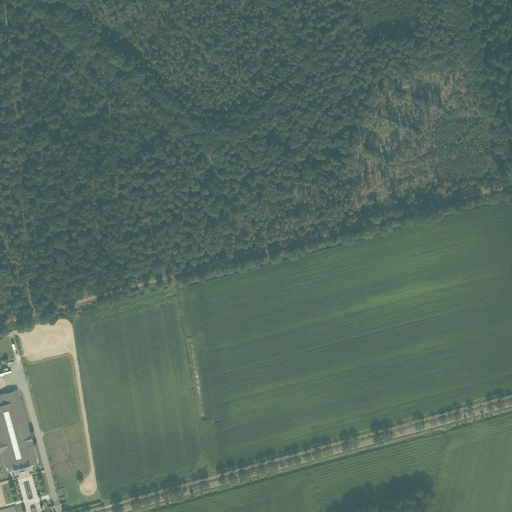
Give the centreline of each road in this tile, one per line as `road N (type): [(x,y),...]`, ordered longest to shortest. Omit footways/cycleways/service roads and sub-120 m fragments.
road 1 (unclassified): [(114,511),(511,404)]
road 2 (track): [(511,183),(236,257)]
road 3 (track): [(236,257),(33,313)]
road 4 (track): [(33,313),(16,121)]
road 5 (track): [(457,0),(511,165)]
road 6 (track): [(16,121),(5,0)]
